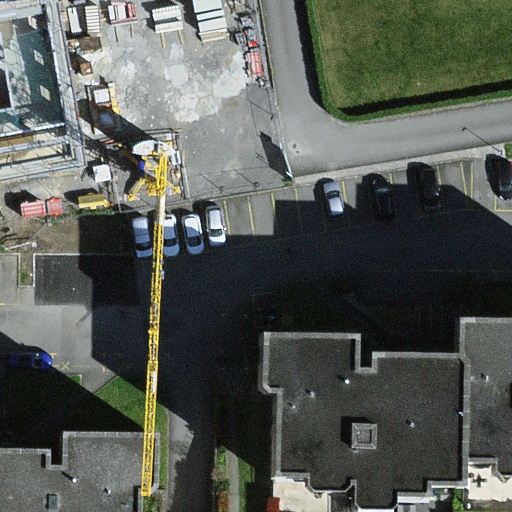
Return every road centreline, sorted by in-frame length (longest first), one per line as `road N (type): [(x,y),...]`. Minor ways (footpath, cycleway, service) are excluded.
road 1 (residential): [(511,261),(241,271),(194,293),(173,331),(127,343),(0,345)]
road 2 (residential): [(280,0),(293,99),(305,126),(324,141),(361,151),(511,124)]
